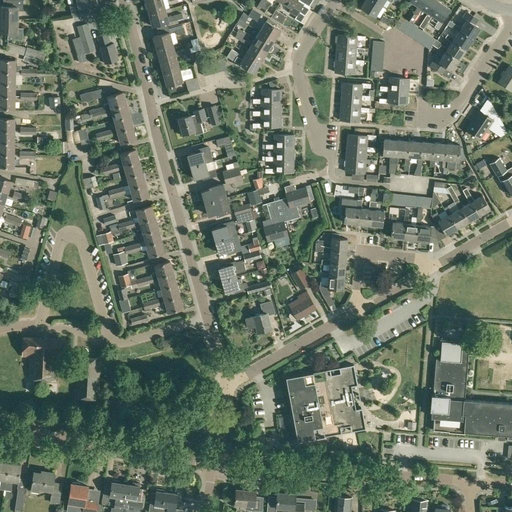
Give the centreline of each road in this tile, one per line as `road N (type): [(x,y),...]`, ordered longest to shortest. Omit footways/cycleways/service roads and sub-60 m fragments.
road 1 (residential): [(207,319),(122,0)]
road 2 (residential): [(470,491),(447,479),(215,462)]
road 3 (residential): [(215,462),(0,430)]
road 4 (residential): [(0,329),(41,326),(129,342),(207,319)]
road 5 (residential): [(330,172),(331,153),(295,73),(336,0)]
road 6 (residential): [(227,383),(355,312)]
road 7 (residential): [(431,116),(449,116),(511,19)]
road 8 (residential): [(355,312),(360,254),(413,258),(430,269)]
